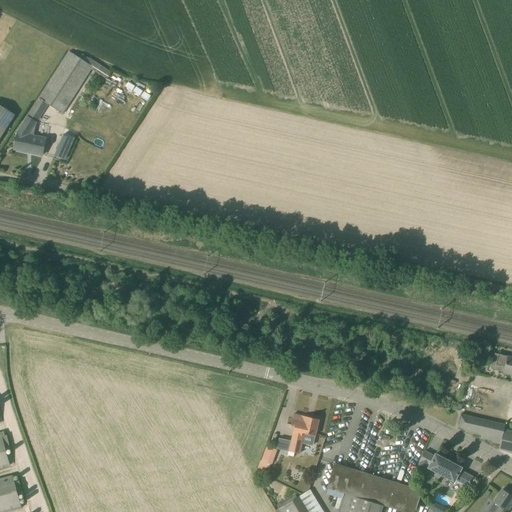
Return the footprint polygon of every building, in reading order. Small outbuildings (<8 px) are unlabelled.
[(86,63),(69,51),(17,132),(18,132),(14,149),(43,156),(46,138),(34,136),(37,123),(49,105),(63,114),(93,68),(91,66),(87,63),(86,63)] [(0,138),(15,115),(0,105),(0,138)] [(511,376),(511,357),(494,353),(491,369),(511,374),(511,377),(511,376)] [(511,431),(504,430),(505,426),(466,416),(454,413),(451,424),(458,425),(470,432),(481,435),(481,438),(492,440),(492,442),(500,444),(499,448),(511,451),(511,431)] [(313,446),(315,436),(319,420),(293,414),(291,425),(295,426),(289,451),(294,453),(300,454),(302,443),(313,446)] [(0,432),(0,467),(10,465),(5,446),(10,445),(7,435),(5,436),(4,431),(0,432)] [(429,466),(433,459),(431,457),(432,455),(425,451),(419,461),(420,461),(416,469),(425,473),(429,466)] [(264,453),(261,461),(270,464),(272,465),(275,457),(264,453)] [(473,477),(460,470),(462,468),(435,454),(433,459),(429,466),(428,468),(437,473),(436,475),(444,479),(445,477),(454,482),(455,480),(468,487),(473,477)] [(383,505),(396,508),(407,511),(415,511),(422,491),(403,485),(402,487),(373,478),(374,476),(335,464),(333,471),(328,487),(329,487),(326,493),(342,499),(338,511),(380,511),(381,510),(383,505)] [(0,479),(0,511),(7,511),(22,508),(13,476),(0,479)] [(323,511),(310,489),(299,496),(278,509),(279,511),(323,511)] [(507,511),(511,506),(509,504),(511,500),(511,495),(503,489),(494,502),(494,503),(487,511),(507,511)] [(431,501),(427,507),(430,509),(433,511),(439,511),(442,507),(431,501)]
